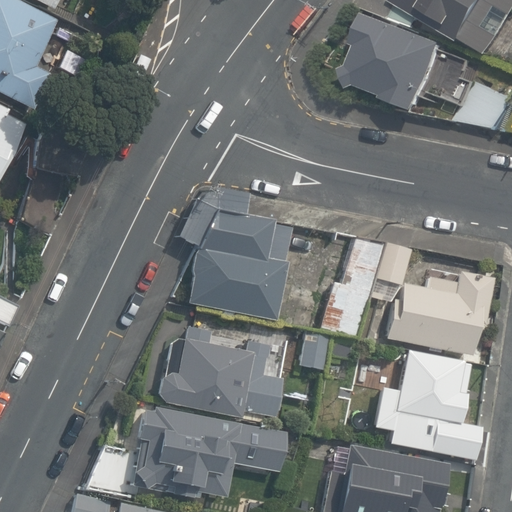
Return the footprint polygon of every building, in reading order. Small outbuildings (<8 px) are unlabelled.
[(60,19),(16,0),(0,0),(0,92),(37,110),(54,72),(40,65),(60,19)] [(62,0),(37,0),(58,9),(62,0)] [(492,0),(397,0),(396,3),(468,43),(492,0)] [(451,42),(368,13),(344,80),(391,97),(390,100),(423,111),(429,94),(464,106),(461,116),(501,130),(511,98),(511,94),(465,78),(472,60),(448,51),(451,42)] [(0,179),(28,123),(8,113),(11,107),(0,102),(0,179)] [(275,218),(216,209),(197,250),(188,304),(278,318),(293,226),(274,223),(275,218)] [(354,239),(342,284),(333,282),(320,330),(354,338),(378,245),(354,239)] [(384,242),(375,278),(401,284),(410,248),(384,242)] [(426,287),(402,282),(399,301),(394,300),(386,339),(469,354),(475,322),(482,324),(491,276),(459,270),(456,282),(428,277),(426,287)] [(318,292),(289,286),(282,321),(310,327),(318,292)] [(0,296),(0,319),(10,325),(19,306),(0,296)] [(179,334),(176,333),(171,335),(165,340),(159,372),(155,373),(151,390),(158,399),(163,399),(232,413),(234,408),(267,414),(268,407),(271,408),(274,392),(271,391),(275,373),(258,370),(263,341),(242,337),(240,346),(202,339),(204,327),(182,322),(179,334)] [(327,337),(305,332),(297,365),(320,370),(327,337)] [(399,389),(382,386),(375,427),(440,439),(444,419),(461,423),(467,392),(459,390),(464,361),(406,351),(399,389)] [(275,460),(277,433),(151,409),(131,487),(199,503),(199,494),(225,500),(230,464),(260,469),(261,459),(275,460)] [(477,445),(445,440),(442,459),(473,465),(477,445)] [(90,441),(77,482),(113,494),(126,453),(90,441)] [(438,511),(448,463),(350,444),(336,511),(438,511)]
